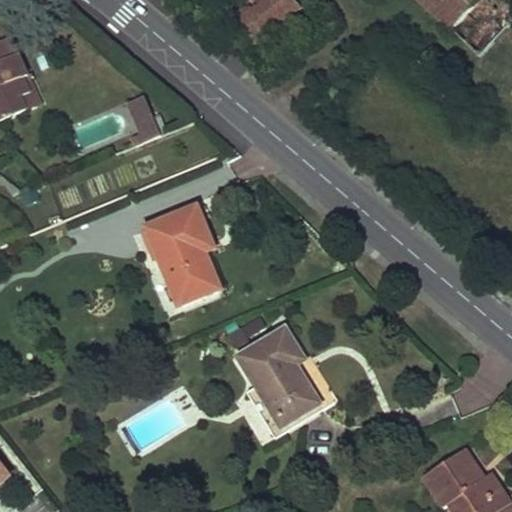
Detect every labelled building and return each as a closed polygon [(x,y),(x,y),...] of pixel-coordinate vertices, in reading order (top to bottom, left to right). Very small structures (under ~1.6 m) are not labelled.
[(240,0),(226,12),(253,45),(300,8),(293,0),(240,0)] [(511,2),(509,0),(416,0),(482,58),(511,25),(511,2)] [(12,40),(0,45),(0,125),(28,113),(21,99),(30,95),(24,81),(29,78),(12,40)] [(29,78),(24,81),(30,95),(21,99),(28,113),(41,107),(29,78)] [(145,100),(129,107),(137,126),(153,120),(145,100)] [(153,120),(137,126),(142,138),(133,142),(136,150),(161,139),(153,120)] [(199,209),(147,231),(180,310),(222,293),(203,246),(213,243),(199,209)] [(260,319),(242,331),(247,340),(266,327),(260,319)] [(286,330),(239,360),(283,431),(323,407),(298,368),(307,363),(286,330)] [(467,453),(425,480),(446,511),(450,508),(452,511),(511,511),(511,504),(493,477),(487,481),(467,453)] [(0,484),(9,478),(0,465),(0,484)]
